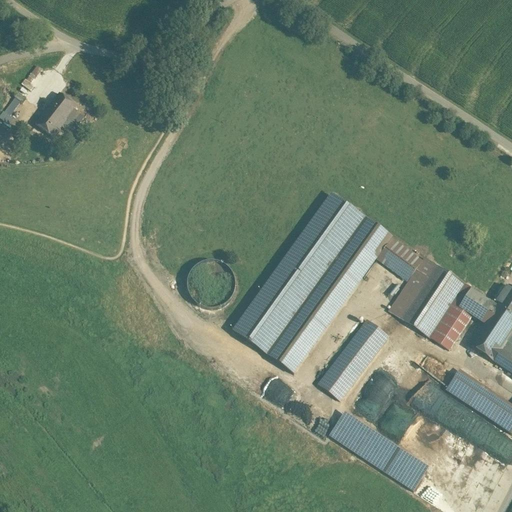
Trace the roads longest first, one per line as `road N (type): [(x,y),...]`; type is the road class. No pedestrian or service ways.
road 1 (unclassified): [(511,145),(294,0)]
road 2 (unclassified): [(232,0),(172,52),(146,60),(71,46),(10,0)]
